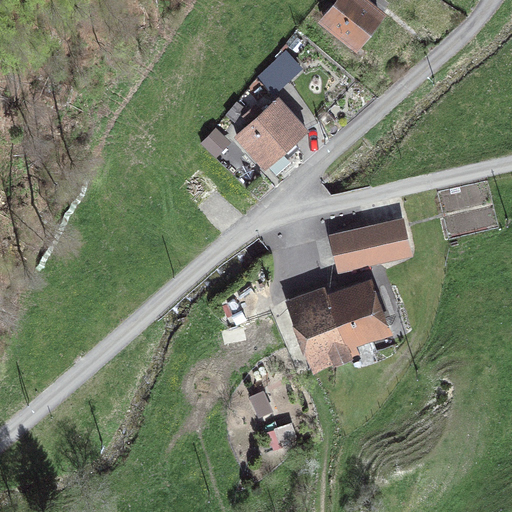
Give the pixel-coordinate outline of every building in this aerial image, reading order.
[(383,6),(375,0),(332,0),(322,12),(356,39),(383,6)] [(276,55),(256,74),(274,91),(303,63),(284,43),(274,53),(276,55)] [(303,125),(278,97),(240,130),(265,158),(303,125)] [(232,139),(216,124),(200,140),(216,155),(232,139)] [(211,193),(196,174),(182,185),(198,204),(211,193)] [(399,254),(392,223),(333,236),(340,268),(399,254)] [(260,292),(252,280),(219,302),(227,314),(260,292)] [(369,284),(294,310),(315,368),(359,352),(355,341),(387,328),(369,284)] [(264,387),(249,394),(259,415),(273,408),(264,387)] [(297,438),(292,419),(274,424),(274,427),(265,429),(269,444),(278,441),(279,443),(297,438)]
